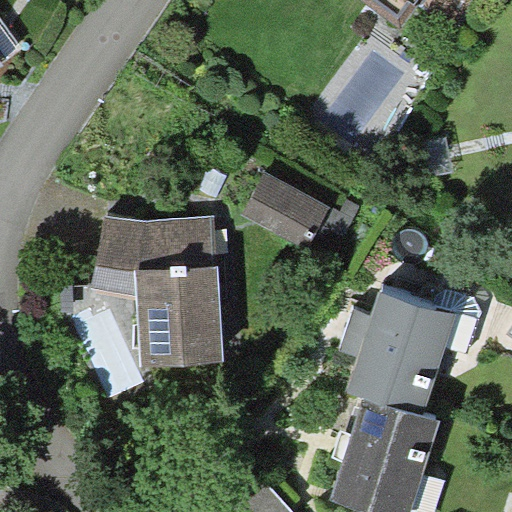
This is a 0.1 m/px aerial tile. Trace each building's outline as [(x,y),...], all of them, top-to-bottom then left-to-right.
[(374,0),(394,13),(403,0),(374,0)] [(323,204),(254,176),(237,219),(306,246),(323,204)] [(148,223),(97,215),(81,290),(140,300),(143,358),(223,352),(217,218),(148,223)] [(445,308),(368,287),(339,392),(353,395),(417,413),(445,308)] [(417,413),(353,395),(324,502),(361,511),(403,511),(429,416),(417,413)] [(268,511),(247,486),(216,511),(268,511)]
